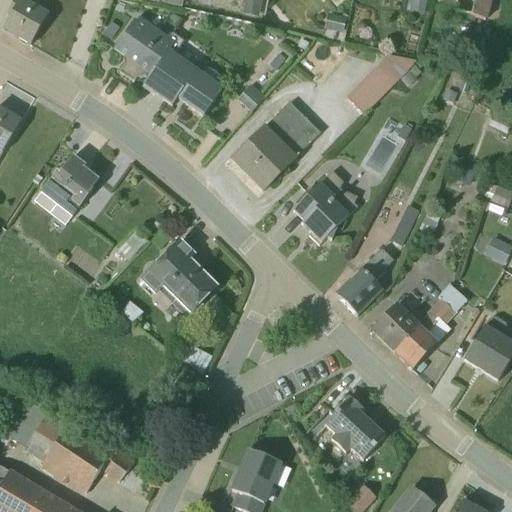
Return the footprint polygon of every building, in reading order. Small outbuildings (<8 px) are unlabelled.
[(38,0),(15,0),(7,16),(10,19),(3,32),(29,47),(47,17),(34,9),(38,0)] [(158,0),(157,5),(181,10),(182,0),(158,0)] [(261,1),(256,0),(243,0),(240,17),(256,21),(261,1)] [(425,1),(418,0),(411,0),(408,15),(422,17),(425,1)] [(489,0),(437,0),(435,10),(483,22),(484,22),(489,0)] [(323,32),(341,36),(345,21),(326,17),(323,32)] [(137,19),(112,52),(122,60),(122,67),(118,75),(132,84),(135,80),(146,76),(149,78),(141,90),(170,110),(175,103),(201,122),(221,91),(217,87),(221,81),(214,74),(204,70),(200,76),(174,58),(182,44),(171,36),(167,40),(137,19)] [(345,101),(362,118),(415,64),(387,59),(345,101)] [(235,103),(249,116),(263,100),(249,87),(235,103)] [(318,136),(287,106),(228,164),(261,197),(318,136)] [(0,156),(19,125),(0,113),(0,156)] [(83,169),(71,159),(57,176),(54,175),(32,204),(63,229),(90,194),(89,192),(97,183),(86,175),(85,176),(81,173),(83,169)] [(473,176),(458,169),(452,184),(467,190),(473,176)] [(323,242),(328,245),(335,230),(341,233),(347,220),(346,219),(355,210),(352,207),(354,200),(338,193),(341,185),(330,175),(313,192),(306,190),(298,207),(290,214),(301,225),(299,227),(319,247),(323,242)] [(511,195),(487,186),(482,199),(489,202),(488,204),(506,210),(511,195)] [(439,218),(426,212),(418,232),(431,238),(439,218)] [(134,232),(114,251),(126,263),(145,243),(134,232)] [(511,250),(492,241),(483,259),(502,269),(511,250)] [(178,245),(140,283),(154,298),(162,290),(188,317),(214,290),(187,263),(192,258),(178,245)] [(391,264),(381,251),(345,286),(348,290),(337,301),(355,320),(381,293),(373,285),(391,264)] [(465,304),(448,287),(436,300),(454,316),(465,304)] [(393,356),(411,373),(449,332),(444,327),(448,323),(450,325),(459,316),(457,313),(454,316),(438,302),(416,325),(419,328),(393,356)] [(371,334),(393,356),(419,328),(408,319),(410,316),(399,304),(371,334)] [(493,321),(487,323),(461,363),(496,385),(511,358),(511,346),(501,340),(505,334),(504,328),(493,321)] [(98,473),(117,487),(119,485),(129,470),(69,423),(51,411),(49,412),(48,412),(21,395),(0,426),(0,434),(24,451),(22,454),(41,466),(38,470),(51,479),(50,481),(82,501),(83,500),(98,473)] [(347,400),(331,416),(333,418),(323,428),(334,439),(329,444),(344,457),(349,452),(361,464),(383,440),(360,418),(363,414),(347,400)] [(260,511),(279,467),(247,454),(240,470),(239,469),(236,477),(237,478),(230,493),(237,497),(232,510),(236,511),(260,511)] [(68,511),(0,472),(0,511),(68,511)] [(348,505),(356,511),(366,511),(378,497),(364,486),(348,505)] [(429,511),(432,509),(409,491),(392,511),(429,511)]
